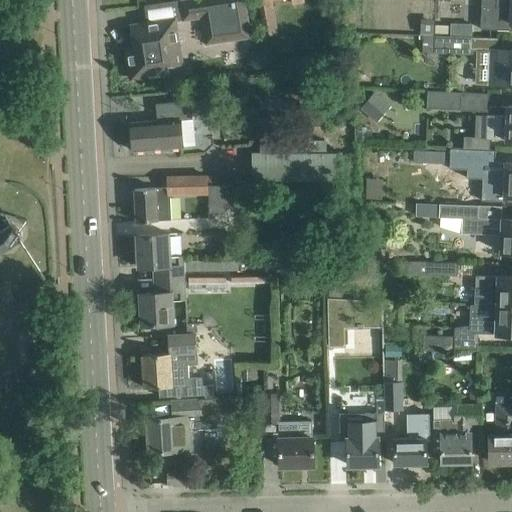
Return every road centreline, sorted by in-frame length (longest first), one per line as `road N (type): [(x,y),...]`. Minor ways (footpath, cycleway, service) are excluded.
road 1 (unclassified): [(100,511),(72,0)]
road 2 (unclassified): [(100,511),(511,502)]
